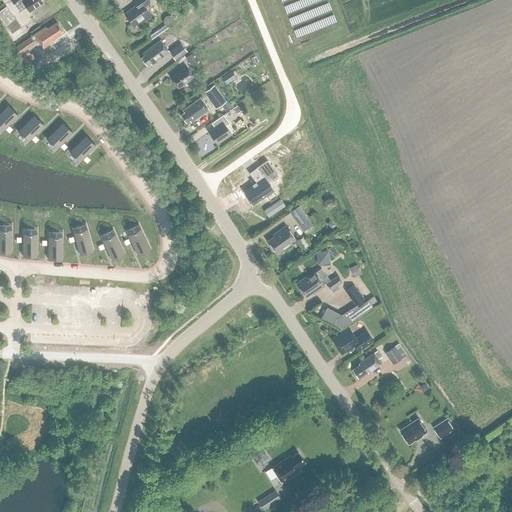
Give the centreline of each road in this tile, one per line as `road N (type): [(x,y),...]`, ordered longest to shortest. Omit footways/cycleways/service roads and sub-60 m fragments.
road 1 (tertiary): [(248,285),(238,243),(71,0)]
road 2 (tertiary): [(419,511),(275,299),(248,285)]
road 3 (unclassified): [(115,511),(150,382),(173,349),(248,285)]
